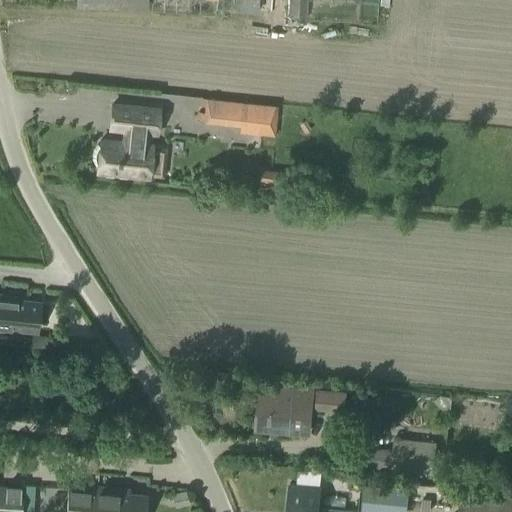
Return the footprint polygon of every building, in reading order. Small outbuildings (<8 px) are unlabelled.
[(228,0),(228,11),(271,13),(271,0),(228,0)] [(288,0),(288,12),(304,13),(304,0),(288,0)] [(199,98),(197,120),(268,127),(270,105),(199,98)] [(95,153),(95,157),(95,161),(98,165),(97,172),(147,177),(150,144),(145,144),(147,133),(155,134),(158,108),(112,104),(109,129),(125,130),(124,141),(100,139),(99,146),(97,149),(95,153)] [(0,326),(34,330),(37,301),(0,297),(0,326)] [(261,396),(257,429),(289,432),(293,390),(280,389),(279,398),(261,396)] [(316,390),(314,412),(344,414),(345,392),(316,390)] [(368,449),(366,467),(431,474),(434,443),(395,439),(393,451),(368,449)] [(288,484),(285,511),(349,511),(350,511),(317,508),(319,487),(288,484)] [(19,511),(21,487),(0,485),(0,511),(19,511)] [(108,489),(68,486),(65,511),(143,511),(145,495),(108,493),(108,489)] [(405,511),(407,491),(363,487),(360,511),(405,511)] [(188,503),(185,491),(172,495),(175,507),(188,503)] [(511,511),(511,494),(457,493),(456,511),(511,511)] [(428,511),(429,501),(422,500),(421,511),(428,511)]
